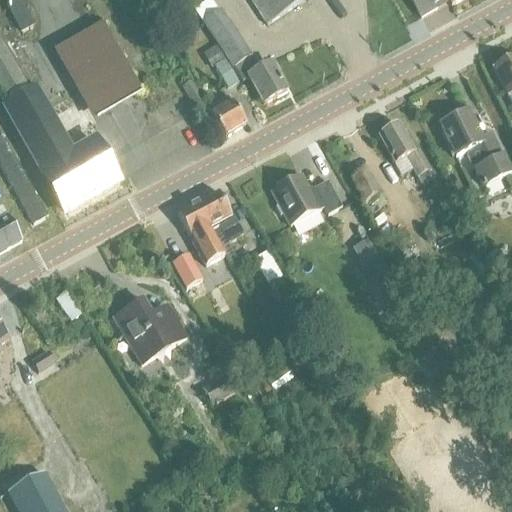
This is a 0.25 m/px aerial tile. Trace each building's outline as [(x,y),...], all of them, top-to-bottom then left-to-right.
[(16,0),(7,5),(22,33),(34,27),(18,0),(16,0)] [(206,20),(223,10),(217,0),(212,0),(199,8),(206,20)] [(248,0),(267,27),(306,0),(248,0)] [(446,0),(451,8),(464,0),(409,0),(418,16),(434,7),(434,6),(445,0),(446,0)] [(260,72),(220,12),(202,24),(243,84),(249,81),(263,107),(286,95),(271,67),(260,72)] [(420,39),(433,32),(425,17),(412,24),(420,39)] [(59,49),(97,122),(147,97),(110,23),(59,49)] [(0,102),(4,109),(2,110),(41,176),(43,175),(67,216),(119,186),(94,144),(71,157),(33,92),(32,93),(2,40),(0,41),(0,40),(0,102)] [(213,68),(224,62),(215,48),(205,55),(213,68)] [(511,61),(492,73),(511,109),(511,61)] [(227,90),(237,84),(225,64),(215,70),(227,90)] [(183,90),(194,110),(205,104),(194,84),(183,90)] [(224,140),(245,127),(228,99),(207,112),(224,140)] [(482,190),(510,176),(491,136),(480,141),(468,116),(440,129),(456,162),(467,157),(482,190)] [(421,189),(435,181),(419,153),(414,155),(399,128),(377,140),(394,168),(401,180),(412,173),(421,189)] [(2,140),(0,140),(0,169),(11,188),(33,228),(48,220),(24,179),(2,140)] [(364,206),(379,197),(365,174),(351,182),(364,206)] [(307,192),(300,179),(284,187),(285,188),(272,195),(279,208),(275,210),(280,219),(284,217),(290,229),(324,211),(328,218),(342,211),(327,184),(313,192),(314,193),(312,193),(307,192)] [(209,230),(210,232),(211,233),(219,229),(228,247),(244,238),(232,217),(228,218),(217,196),(198,206),(200,211),(207,224),(210,230),(209,230)] [(207,224),(200,211),(198,206),(177,217),(205,269),(224,258),(211,233),(210,232),(209,230),(210,230),(207,224)] [(0,254),(21,243),(6,218),(2,209),(0,210),(0,254)] [(410,240),(389,253),(402,274),(404,272),(409,281),(421,274),(415,265),(422,261),(410,240)] [(356,250),(386,301),(400,293),(370,242),(356,250)] [(188,258),(172,267),(186,292),(202,283),(188,258)] [(276,312),(295,301),(283,280),(264,290),(276,312)] [(66,295),(56,302),(71,323),(81,316),(66,295)] [(143,304),(113,322),(141,369),(158,358),(154,351),(164,345),(169,352),(186,341),(166,309),(151,318),(143,304)] [(0,329),(0,354),(1,353),(0,351),(0,348),(9,342),(0,329)] [(38,376),(55,366),(48,355),(31,365),(38,376)] [(277,398),(303,378),(292,363),(266,382),(277,398)] [(211,409),(236,395),(219,367),(204,376),(210,387),(201,392),(211,409)] [(432,380),(447,406),(461,397),(446,372),(432,380)] [(61,511),(43,476),(7,495),(15,511),(61,511)]
